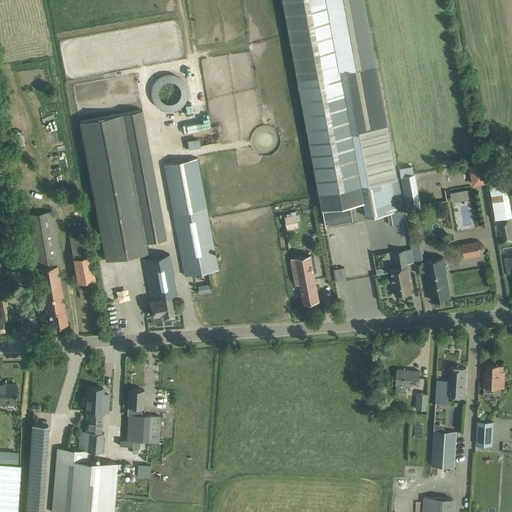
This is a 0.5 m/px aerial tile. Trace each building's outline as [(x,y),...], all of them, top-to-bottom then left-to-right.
[(284,0),(321,199),(323,209),(351,203),(360,202),(322,0),(284,0)] [(322,0),(360,202),(363,201),(366,217),(387,213),(395,211),(403,210),(398,180),(397,180),(363,0),(322,0)] [(186,96),(187,93),(180,92),(180,95),(174,94),(174,93),(162,92),(163,86),(154,85),(152,105),(183,108),(184,96),(186,96)] [(164,111),(165,124),(191,121),(192,129),(208,127),(203,90),(189,91),(190,97),(201,96),(202,107),(164,111)] [(143,109),(81,120),(106,259),(148,252),(146,242),(166,238),(143,109)] [(188,141),(189,146),(215,142),(220,141),(218,126),(213,127),(214,131),(199,133),(200,139),(188,141)] [(174,215),(206,209),(197,158),(164,164),(174,215)] [(483,163),(470,165),(473,185),(486,182),(483,163)] [(495,219),(511,216),(503,172),(487,175),(495,219)] [(415,174),(401,176),(407,209),(421,207),(415,174)] [(352,207),(351,203),(323,209),(326,227),(327,227),(354,222),(352,207)] [(206,209),(174,215),(185,275),(217,269),(206,209)] [(395,211),(387,213),(389,225),(406,222),(404,210),(403,210),(395,211)] [(51,326),(67,323),(57,265),(62,264),(53,211),(24,216),(33,269),(37,268),(45,314),(48,314),(51,326)] [(295,214),(284,216),(286,227),(298,224),(295,214)] [(511,221),(511,216),(495,219),(499,242),(511,240),(511,221)] [(91,257),(88,241),(86,226),(68,229),(71,244),(74,260),(91,257)] [(410,242),(411,248),(416,273),(427,272),(432,300),(450,297),(443,258),(425,261),(422,246),(424,246),(423,240),(410,242)] [(477,241),(462,244),(464,255),(479,253),(477,241)] [(381,268),(375,269),(376,274),(385,273),(391,272),(392,280),(391,280),(391,284),(393,284),(395,296),(412,293),(407,264),(404,250),(394,251),(397,268),(384,270),(381,268)] [(169,254),(144,259),(151,297),(151,300),(150,300),(149,300),(151,306),(152,316),(163,314),(163,317),(174,315),(170,295),(173,295),(176,294),(169,254)] [(319,300),(317,290),(312,256),(291,259),(294,274),(296,284),(300,283),(304,303),(319,300)] [(91,257),(74,260),(78,282),(95,279),(91,257)] [(344,267),(334,269),(336,281),(346,280),(344,267)] [(210,285),(198,287),(199,294),(211,292),(210,285)] [(78,287),(79,298),(89,297),(88,286),(78,287)] [(502,366),(499,366),(499,365),(487,365),(486,372),(485,372),(484,392),(493,392),(494,387),(503,388),(504,372),(502,371),(502,366)] [(464,397),(465,377),(466,367),(449,366),(449,380),(437,379),(436,389),(435,403),(447,404),(448,395),(464,397)] [(419,385),(419,381),(420,371),(397,369),(396,379),(396,384),(396,392),(406,393),(406,385),(419,385)] [(15,404),(16,394),(16,384),(0,382),(0,401),(4,402),(4,403),(15,404)] [(87,405),(86,410),(101,410),(101,408),(107,408),(108,400),(108,394),(107,394),(102,394),(102,388),(90,387),(88,387),(87,395),(87,405)] [(127,405),(127,414),(128,414),(127,440),(130,440),(159,442),(160,426),(161,416),(142,415),(139,415),(139,410),(139,406),(142,407),(143,407),(144,390),(129,389),(128,405),(127,405)] [(416,409),(426,410),(428,394),(417,393),(416,409)] [(492,445),(493,422),(477,421),(476,444),(492,445)] [(31,424),(27,480),(44,481),(48,425),(31,424)] [(457,431),(433,429),(431,465),(454,466),(457,431)] [(79,430),(78,449),(87,450),(87,451),(101,452),(102,438),(102,433),(100,433),(100,432),(85,431),(79,430)] [(56,448),(51,511),(58,511),(111,511),(116,463),(86,461),(86,458),(87,451),(87,450),(78,449),(56,448)] [(0,451),(0,462),(8,463),(8,452),(0,451)] [(0,511),(16,511),(20,465),(0,463),(0,511)] [(138,464),(137,478),(149,479),(150,464),(138,464)] [(452,511),(453,499),(423,497),(422,511),(452,511)]
